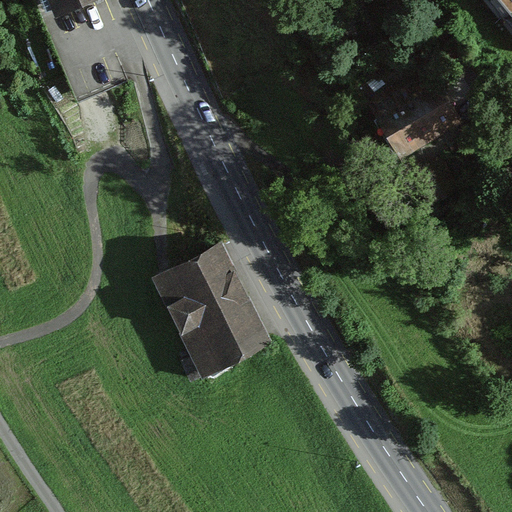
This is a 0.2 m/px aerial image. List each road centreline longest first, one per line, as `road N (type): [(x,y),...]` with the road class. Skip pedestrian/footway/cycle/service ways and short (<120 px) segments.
road 1 (primary): [(428,511),(261,240),(147,0)]
road 2 (residential): [(424,0),(511,134)]
